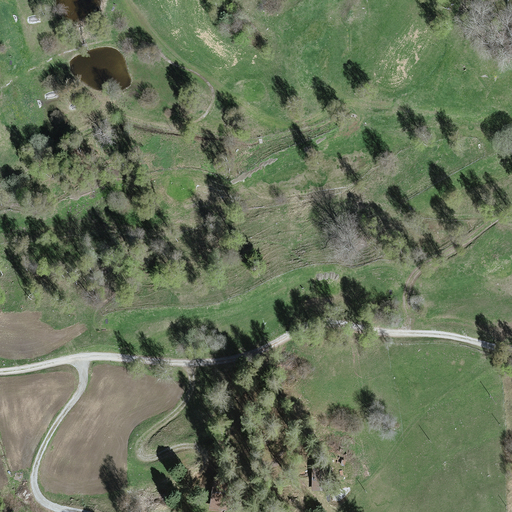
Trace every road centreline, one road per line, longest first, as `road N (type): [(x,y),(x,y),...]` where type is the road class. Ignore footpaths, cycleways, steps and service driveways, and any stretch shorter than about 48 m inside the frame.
road 1 (track): [(0,373),(77,355),(230,362),(317,325),(446,334),(511,351)]
road 2 (track): [(182,364),(176,408),(144,432),(137,450),(140,459),(177,445),(192,448),(204,465),(185,511)]
road 3 (track): [(77,355),(83,367),(76,391),(36,458),(32,493),(71,511)]
